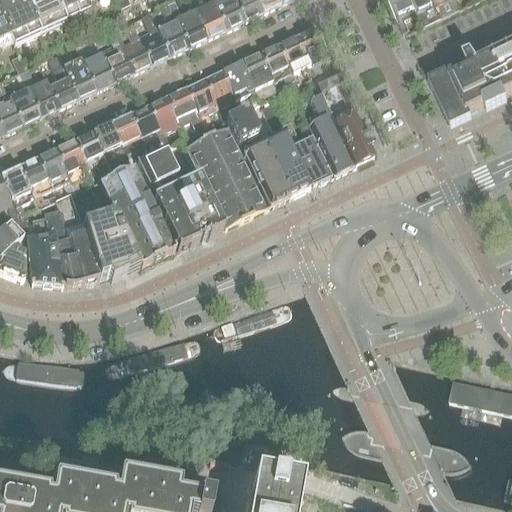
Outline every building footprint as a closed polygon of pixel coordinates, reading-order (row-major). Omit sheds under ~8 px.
[(0,0),(0,21),(13,52),(38,40),(19,0),(0,0)] [(19,0),(38,40),(64,29),(50,0),(19,0)] [(85,10),(87,9),(82,0),(50,0),(64,29),(88,17),(85,10)] [(113,0),(82,0),(87,9),(107,0),(108,0),(116,16),(120,14),(113,0)] [(127,0),(113,0),(120,14),(131,8),(127,0)] [(197,0),(203,12),(193,17),(206,45),(225,36),(212,8),(207,0),(197,0)] [(231,0),(228,0),(212,8),(225,36),(244,27),(231,0)] [(262,18),(253,0),(231,0),(244,27),(262,18)] [(253,0),(262,18),(281,9),(276,0),(253,0)] [(276,0),(281,9),(299,1),(298,0),(276,0)] [(416,20),(406,0),(386,0),(383,1),(396,30),(398,29),(402,27),(416,20)] [(435,12),(428,0),(406,0),(416,20),(422,31),(430,27),(424,16),(435,12)] [(453,3),(451,0),(428,0),(435,12),(440,23),(459,14),(453,3)] [(173,7),(167,9),(188,53),(206,45),(193,17),(188,19),(185,15),(178,19),(173,7)] [(170,62),(188,53),(167,9),(158,13),(164,26),(155,30),(170,62)] [(147,38),(138,42),(151,71),(170,62),(155,30),(154,30),(149,18),(140,22),(147,38)] [(13,52),(0,21),(0,49),(9,45),(13,52)] [(402,27),(398,29),(402,40),(407,38),(402,27)] [(97,31),(87,35),(90,42),(100,38),(97,31)] [(132,80),(151,71),(138,42),(138,43),(132,31),(123,35),(129,47),(123,49),(116,34),(112,36),(132,80)] [(296,42),(310,72),(304,75),(308,85),(332,74),(328,63),(315,34),(296,42)] [(63,48),(67,57),(76,53),(68,36),(64,38),(66,44),(63,48)] [(111,51),(99,57),(114,88),(132,80),(112,36),(105,39),(111,51)] [(296,42),(278,51),(296,92),(301,90),(296,79),(304,75),(310,72),(296,42)] [(296,92),(278,51),(259,60),(274,89),(283,85),(288,96),(296,92)] [(506,107),(504,102),(511,97),(511,53),(477,71),(472,60),(464,63),(449,76),(452,81),(431,92),(431,93),(443,118),(451,134),(471,124),(468,119),(484,111),(486,117),(506,107)] [(46,54),(35,59),(40,68),(50,63),(46,54)] [(95,97),(114,88),(99,57),(80,65),(95,97)] [(252,61),(240,67),(255,98),(254,99),(259,109),(276,100),(271,90),(274,89),(259,60),(253,63),(252,61)] [(40,123),(59,114),(45,85),(34,91),(27,75),(24,76),(17,61),(11,64),(26,95),(40,123)] [(53,82),(45,85),(59,114),(77,106),(62,74),(60,75),(55,62),(46,66),(53,82)] [(80,65),(62,74),(77,106),(95,97),(80,65)] [(255,98),(240,67),(222,76),(236,107),(254,99),(255,98)] [(333,73),(332,74),(308,85),(302,89),(310,106),(318,102),(328,125),(330,124),(353,173),(372,165),(367,154),(371,153),(365,141),(361,143),(344,107),(346,106),(339,91),(341,90),(333,73)] [(222,76),(203,85),(218,116),(236,107),(222,76)] [(203,85),(184,93),(204,136),(212,132),(207,121),(218,116),(203,85)] [(0,133),(3,140),(21,132),(7,104),(8,103),(0,87),(0,133)] [(204,136),(184,93),(165,102),(180,134),(190,129),(196,140),(204,136)] [(8,103),(7,104),(21,132),(40,123),(26,95),(8,103)] [(165,102),(147,111),(162,142),(180,134),(165,102)] [(352,174),(328,125),(318,102),(310,106),(319,124),(307,130),(332,183),(352,174)] [(288,204),(309,194),(290,154),(291,153),(281,131),(271,110),(261,114),(276,144),(263,150),(288,204)] [(162,142),(147,111),(129,119),(144,151),(143,151),(148,162),(166,154),(161,143),(162,142)] [(129,119),(111,128),(125,160),(143,151),(144,151),(129,119)] [(267,215),(288,204),(263,150),(247,157),(243,150),(243,149),(247,147),(248,148),(259,143),(250,122),(242,126),(241,122),(227,128),(242,160),(267,215)] [(301,150),(296,139),(290,127),(281,131),(291,153),(290,154),(309,194),(329,185),(312,145),(301,150)] [(124,160),(125,160),(111,128),(93,137),(113,180),(117,178),(113,170),(125,164),(124,160)] [(184,154),(223,236),(266,216),(226,133),(184,154)] [(93,137),(74,145),(74,146),(89,177),(96,174),(101,185),(113,180),(93,137)] [(86,184),(84,179),(89,177),(74,146),(72,147),(56,155),(76,197),(80,195),(77,188),(86,184)] [(56,155),(38,164),(52,194),(62,190),(67,201),(76,197),(56,155)] [(135,172),(145,193),(175,180),(164,158),(135,172)] [(36,164),(20,172),(33,200),(34,203),(52,194),(38,164),(36,164)] [(19,171),(0,180),(12,210),(34,203),(19,171)] [(139,275),(169,261),(173,259),(133,173),(98,189),(115,226),(138,275),(139,275)] [(0,215),(12,210),(0,180),(0,215)] [(152,206),(176,258),(222,236),(197,184),(152,206)] [(68,202),(57,207),(60,218),(72,263),(78,288),(79,292),(80,292),(82,291),(82,292),(84,293),(87,294),(90,293),(93,291),(94,288),(98,287),(82,233),(68,202)] [(60,218),(43,222),(46,236),(51,235),(52,240),(57,266),(72,263),(60,218)] [(30,244),(24,245),(30,288),(30,290),(61,293),(57,266),(52,240),(51,235),(46,236),(43,222),(26,225),(30,244)] [(137,275),(138,275),(115,226),(110,228),(108,225),(82,233),(98,287),(106,284),(109,290),(138,276),(137,275)] [(0,264),(9,256),(9,255),(24,245),(11,226),(0,235),(0,264)] [(23,260),(9,255),(9,256),(0,267),(0,279),(19,287),(20,287),(21,286),(22,286),(22,285),(23,284),(23,283),(23,282),(23,260)] [(72,263),(57,266),(61,293),(63,293),(65,294),(66,294),(68,294),(72,294),(79,292),(78,288),(72,263)] [(291,304),(214,329),(220,346),(297,321),(291,304)] [(197,341),(101,368),(106,386),(202,359),(197,341)] [(0,364),(0,382),(76,391),(78,373),(0,364)] [(511,399),(457,387),(454,402),(511,414),(511,399)] [(178,491),(119,481),(115,500),(112,500),(113,495),(53,485),(50,500),(0,491),(0,511),(219,511),(221,500),(218,499),(220,489),(194,485),(195,480),(194,480),(190,503),(176,501),(178,491)] [(511,487),(485,482),(481,505),(511,511),(511,487)] [(295,511),(298,497),(251,489),(247,511),(295,511)]
